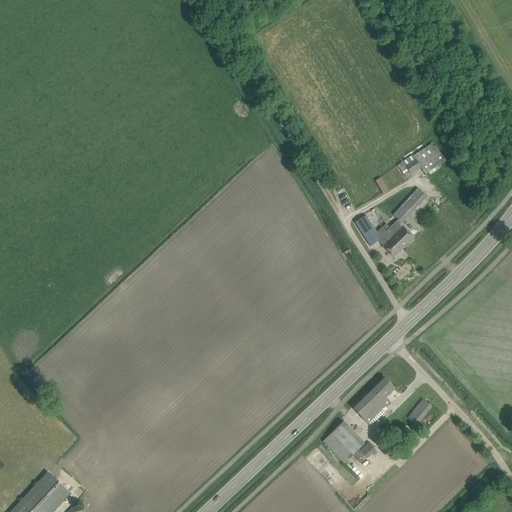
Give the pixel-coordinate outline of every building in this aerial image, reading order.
[(443,170),(440,165),(445,162),(444,159),(449,156),(436,135),(431,138),(434,142),(413,156),(412,155),(397,165),(405,178),(421,168),(425,175),(435,168),(438,173),(443,170)] [(379,178),(374,181),(382,194),(387,191),(379,178)] [(418,189),(393,216),(398,220),(402,223),(427,197),(418,189)] [(355,223),(370,246),(379,241),(375,235),(377,233),(366,216),(355,223)] [(390,235),(389,236),(402,249),(413,239),(409,234),(409,233),(408,234),(400,225),(402,223),(398,220),(386,231),(390,235)] [(402,249),(389,236),(380,244),(394,258),(402,249)] [(377,406),(381,410),(390,402),(386,398),(395,389),(383,377),(370,390),(382,402),(377,406)] [(352,408),(367,424),(381,410),(377,406),(382,402),(370,390),(352,408)] [(408,419),(417,426),(432,407),(423,400),(408,419)] [(353,455),(332,434),(323,442),(330,449),(344,464),(353,455)] [(375,451),(376,451),(369,443),(354,457),(360,464),(366,458),(367,459),(372,454),(375,456),(377,454),(375,451)] [(52,511),(70,493),(48,473),(11,511),(52,511)]
